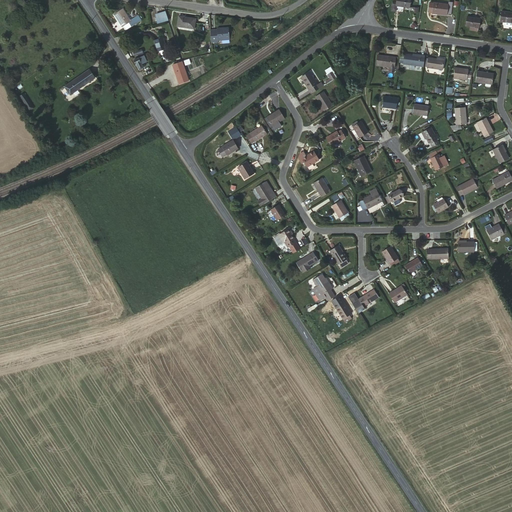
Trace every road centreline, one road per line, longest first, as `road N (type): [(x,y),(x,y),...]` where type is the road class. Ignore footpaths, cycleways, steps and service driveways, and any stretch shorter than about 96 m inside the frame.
road 1 (secondary): [(421,511),(183,151)]
road 2 (residential): [(361,228),(315,228),(282,179),(299,128),(273,82)]
road 3 (secondary): [(183,151),(79,0)]
road 4 (unclassified): [(146,0),(254,15),(280,15),(304,0)]
road 5 (residential): [(354,26),(505,47)]
